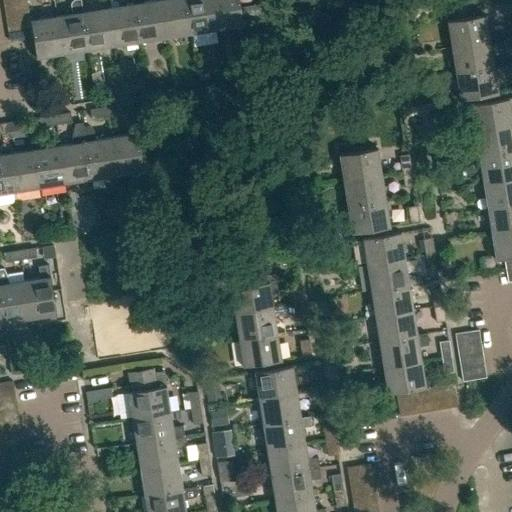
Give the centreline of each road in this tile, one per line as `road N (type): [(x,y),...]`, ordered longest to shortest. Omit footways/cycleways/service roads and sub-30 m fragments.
road 1 (residential): [(90,511),(85,480),(53,454),(40,370)]
road 2 (residential): [(400,511),(389,449),(459,438),(471,446)]
